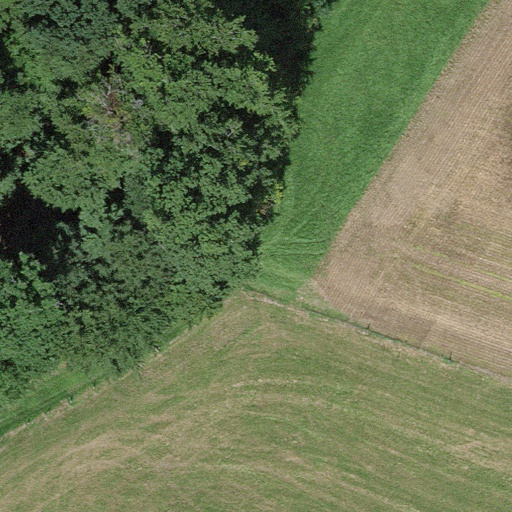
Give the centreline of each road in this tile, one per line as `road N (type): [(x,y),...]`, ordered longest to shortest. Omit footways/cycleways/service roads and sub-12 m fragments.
road 1 (track): [(358,0),(300,82),(211,259),(36,393),(0,405)]
road 2 (track): [(142,0),(0,262)]
